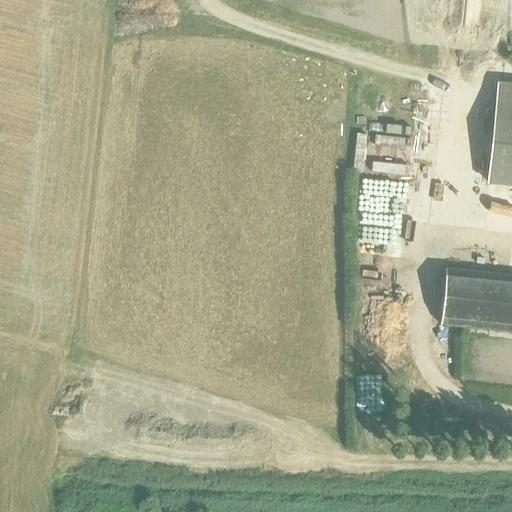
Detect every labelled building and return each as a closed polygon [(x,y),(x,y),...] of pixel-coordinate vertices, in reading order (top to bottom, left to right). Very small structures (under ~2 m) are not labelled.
[(511,105),(498,104),(490,184),(511,186),(511,105)] [(411,143),(411,120),(379,119),(378,142),(411,143)] [(375,170),(407,170),(407,157),(375,157),(375,170)] [(441,325),(511,332),(511,276),(446,270),(441,325)] [(386,334),(387,321),(367,320),(366,333),(386,334)]
